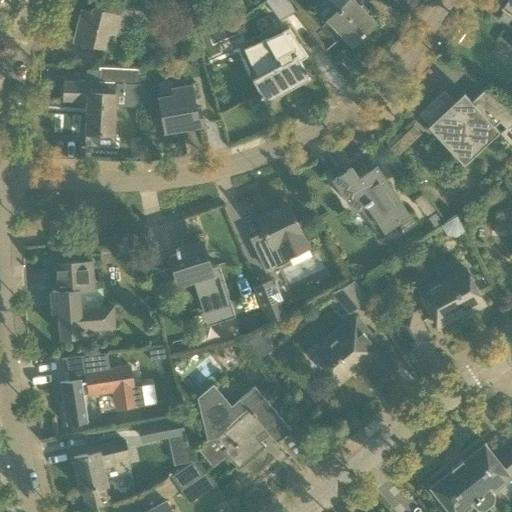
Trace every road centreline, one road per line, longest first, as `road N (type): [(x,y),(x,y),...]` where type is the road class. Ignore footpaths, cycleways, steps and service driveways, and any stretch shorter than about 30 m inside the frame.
road 1 (residential): [(458,0),(402,74),(344,122),(260,162),(199,179),(0,181)]
road 2 (residential): [(511,355),(431,393),(299,511)]
road 3 (residential): [(33,511),(1,326),(0,256)]
road 4 (residential): [(0,162),(24,0)]
